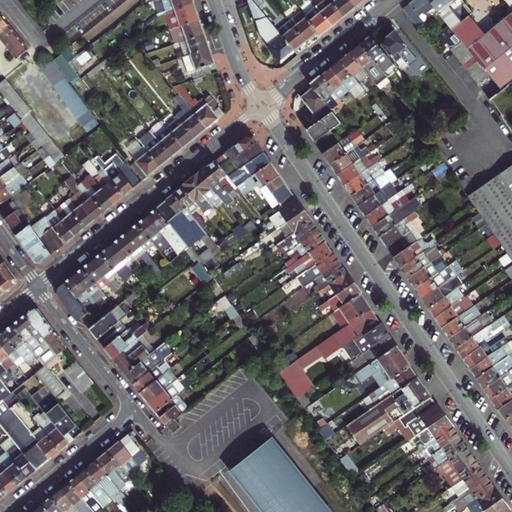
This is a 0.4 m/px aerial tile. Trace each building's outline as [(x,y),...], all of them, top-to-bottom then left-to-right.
[(105,0),(61,36),(69,45),(124,0),(105,0)] [(165,0),(169,11),(193,3),(192,0),(165,0)] [(261,19),(267,17),(263,11),(253,0),(245,0),(253,22),(261,19)] [(261,0),(253,0),(263,11),(268,8),(261,0)] [(338,22),(344,17),(332,2),(329,0),(324,0),(316,7),(320,12),(332,26),(338,22)] [(349,13),(355,8),(349,0),(329,0),(332,2),(344,17),(349,13)] [(414,0),(405,8),(420,27),(439,11),(430,0),(414,0)] [(430,0),(439,11),(452,27),(492,75),(504,90),(511,83),(511,0),(511,1),(511,16),(487,36),(471,17),(464,22),(451,5),(457,0),(430,0)] [(175,27),(199,19),(197,15),(193,3),(169,11),(175,27)] [(327,31),(332,26),(320,12),(316,7),(305,16),(306,18),(308,21),(317,32),(320,36),(327,31)] [(312,36),(317,32),(308,21),(306,18),(305,16),(300,11),(289,21),(294,27),(306,42),(312,36)] [(0,36),(17,57),(28,48),(0,15),(0,84),(6,79),(0,71),(0,36)] [(180,41),(204,33),(200,23),(199,19),(175,27),(180,41)] [(301,46),(306,42),(294,27),(289,21),(278,31),(283,37),(294,51),(301,46)] [(452,27),(444,33),(446,50),(451,47),(480,84),(492,75),(452,27)] [(385,39),(382,41),(404,68),(409,64),(406,60),(412,55),(409,51),(411,49),(396,31),(390,36),(389,35),(385,39)] [(185,56),(209,48),(208,45),(204,33),(180,41),(185,56)] [(367,39),(362,43),(389,77),(399,69),(372,35),(367,39)] [(287,57),(294,51),(283,37),(278,41),(269,49),(280,63),(287,57)] [(357,47),(352,51),(369,73),(379,85),(389,77),(362,43),(357,47)] [(209,66),(214,64),(210,52),(209,48),(185,56),(193,79),(212,73),(209,66)] [(347,55),(342,59),(364,86),(366,84),(364,82),(364,78),(369,73),(352,51),(347,55)] [(53,59),(72,84),(79,79),(60,54),(53,59)] [(100,69),(112,59),(108,55),(97,64),(100,69)] [(49,58),(44,61),(42,59),(37,63),(41,69),(51,62),(49,58)] [(337,63),(332,67),(350,90),(357,97),(366,89),(364,86),(342,59),(337,63)] [(87,131),(97,123),(51,62),(41,69),(87,131)] [(87,73),(90,77),(100,69),(97,64),(87,73)] [(327,71),(323,75),(341,97),(350,90),(332,67),(327,71)] [(313,83),(315,86),(334,110),(338,114),(344,110),(336,101),(341,97),(323,75),(318,79),(313,83)] [(0,84),(0,94),(14,112),(21,120),(31,113),(30,112),(32,111),(7,79),(6,79),(0,84)] [(310,91),(304,96),(318,113),(319,112),(324,117),(334,110),(315,86),(310,91)] [(175,97),(183,107),(187,104),(179,94),(175,97)] [(195,114),(207,129),(215,123),(220,118),(215,113),(221,108),(210,95),(204,100),(207,104),(195,114)] [(195,114),(190,108),(179,117),(184,123),(195,114)] [(324,117),(323,118),(332,129),(343,121),(338,114),(334,110),(324,117)] [(18,123),(21,121),(21,120),(14,112),(7,117),(14,126),(18,123)] [(25,125),(28,130),(35,138),(42,146),(49,155),(53,160),(56,163),(65,156),(31,113),(21,120),(21,121),(25,125)] [(207,129),(195,114),(184,123),(196,138),(201,134),(207,129)] [(167,127),(172,133),(184,123),(179,117),(167,127)] [(311,134),(316,141),(332,129),(323,118),(308,129),(311,134)] [(184,123),(172,133),(184,147),(190,142),(196,138),(184,123)] [(160,142),(172,133),(167,127),(165,125),(153,134),(155,136),(160,142)] [(150,130),(138,139),(147,152),(159,167),(166,161),(172,157),(160,142),(155,136),(153,134),(150,130)] [(328,158),(331,163),(355,147),(365,141),(358,131),(340,142),(324,153),(328,158)] [(322,149),(324,153),(340,142),(333,132),(317,143),(322,149)] [(160,142),(172,157),(178,152),(184,147),(172,133),(160,142)] [(229,176),(265,151),(254,135),(245,136),(222,154),(215,160),(227,174),(229,176)] [(0,163),(8,157),(12,155),(5,146),(4,147),(0,150),(0,163)] [(42,146),(38,149),(44,158),(49,155),(42,146)] [(335,168),(338,173),(367,154),(372,151),(368,146),(358,152),(355,147),(331,163),(335,168)] [(255,174),(272,161),(268,156),(265,151),(229,176),(237,186),(246,180),(255,174)] [(152,173),(159,167),(147,152),(132,164),(144,179),(152,173)] [(109,165),(100,154),(95,159),(104,170),(124,195),(133,188),(141,181),(124,160),(117,166),(114,162),(109,165)] [(343,180),(346,184),(379,161),(376,157),(370,160),(367,154),(338,173),(343,180)] [(53,160),(49,155),(44,158),(43,159),(50,168),(53,166),(56,163),(53,160)] [(0,176),(15,166),(8,157),(0,163),(0,176)] [(349,190),(353,195),(390,169),(383,159),(379,161),(346,184),(349,190)] [(227,174),(215,160),(212,162),(208,166),(219,180),(222,178),(227,174)] [(273,191),(286,182),(280,173),(272,161),(255,174),(259,180),(257,182),(262,189),(267,185),(273,191)] [(446,161),(434,170),(441,180),(453,171),(446,161)] [(144,179),(132,164),(131,163),(130,164),(143,180),(144,179)] [(15,166),(0,176),(0,190),(6,186),(4,182),(18,172),(15,166)] [(219,180),(208,166),(203,169),(199,173),(222,200),(227,206),(235,200),(229,192),(224,186),(219,180)] [(511,168),(499,177),(511,195),(511,168)] [(357,200),(360,205),(392,183),(397,179),(390,169),(353,195),(357,200)] [(104,170),(95,178),(103,188),(104,186),(111,195),(109,196),(114,203),(120,199),(124,195),(104,170)] [(18,172),(4,182),(6,186),(12,181),(21,175),(18,172)] [(222,200),(199,173),(195,176),(191,180),(214,207),(222,200)] [(82,182),(88,189),(105,210),(110,207),(114,203),(109,196),(111,195),(104,186),(103,188),(95,178),(92,174),(82,182)] [(0,203),(11,196),(27,184),(21,175),(12,181),(6,186),(0,190),(0,203)] [(72,175),(65,180),(68,183),(84,203),(83,204),(89,212),(90,210),(96,217),(100,214),(105,210),(88,189),(84,192),(78,185),(79,184),(72,175)] [(511,195),(499,177),(470,196),(496,234),(503,243),(509,253),(511,256),(511,195)] [(214,207),(191,180),(187,183),(182,187),(194,200),(205,214),(214,207)] [(246,180),(237,186),(240,190),(249,184),(246,180)] [(78,185),(84,192),(88,189),(82,182),(79,184),(78,185)] [(273,191),(280,202),(293,192),(289,187),(286,182),(273,191)] [(83,204),(84,203),(68,183),(63,187),(71,198),(66,201),(86,225),(92,221),(96,217),(90,210),(89,212),(83,204)] [(228,183),(224,186),(229,192),(233,189),(228,183)] [(364,210),(367,215),(399,193),(392,183),(360,205),(364,210)] [(370,220),(374,225),(411,200),(407,195),(416,189),(413,184),(399,193),(367,215),(370,220)] [(194,200),(182,187),(178,190),(174,193),(185,207),(194,200)] [(288,221),(304,210),(302,207),(293,192),(280,202),(283,207),(273,214),(281,226),(288,221)] [(191,213),(185,207),(174,193),(165,201),(156,208),(188,248),(207,233),(196,219),(191,213)] [(378,231),(381,236),(417,211),(425,205),(418,195),(411,200),(374,225),(378,231)] [(19,208),(13,199),(0,208),(0,212),(1,215),(4,219),(19,208)] [(76,234),(80,230),(86,225),(66,201),(57,209),(64,219),(66,218),(72,225),(70,227),(76,234)] [(64,219),(57,209),(52,203),(48,206),(52,211),(52,213),(59,223),(55,227),(66,242),(71,238),(76,234),(70,227),(72,225),(66,218),(64,219)] [(26,217),(19,208),(4,219),(8,224),(11,228),(25,219),(26,217)] [(179,255),(188,248),(156,208),(151,212),(146,216),(152,224),(155,222),(161,230),(159,231),(171,245),(179,255)] [(194,210),(191,213),(196,219),(199,217),(194,210)] [(285,238),(311,220),(306,212),(304,210),(288,221),(293,228),(283,235),(285,238)] [(384,241),(388,246),(410,230),(416,226),(412,220),(420,215),(417,211),(381,236),(384,241)] [(479,214),(475,217),(480,225),(485,222),(479,214)] [(46,215),(33,226),(40,236),(52,252),(59,247),(66,242),(55,227),(54,226),(46,215)] [(162,253),(171,245),(159,231),(161,230),(155,222),(152,224),(146,216),(142,219),(137,223),(155,244),(162,253)] [(26,221),(25,219),(11,228),(13,232),(26,221)] [(303,241),(318,230),(316,227),(311,220),(285,238),(278,243),(285,254),(303,241)] [(155,244),(137,223),(132,227),(127,231),(133,239),(136,237),(142,245),(141,246),(146,251),(155,244)] [(241,223),(232,230),(234,232),(225,239),(227,241),(231,245),(249,233),(241,223)] [(42,261),(52,252),(40,236),(33,226),(31,224),(16,235),(35,261),(38,261),(42,261)] [(410,230),(417,241),(424,237),(416,226),(410,230)] [(300,259),(325,241),(321,233),(318,230),(303,241),(307,248),(297,256),(300,259)] [(392,251),(395,257),(417,241),(410,230),(388,246),(392,251)] [(161,270),(146,251),(141,246),(142,245),(136,237),(133,239),(127,231),(123,234),(119,238),(137,259),(142,255),(150,265),(147,267),(154,276),(161,270)] [(503,243),(496,234),(489,238),(496,248),(503,243)] [(399,262),(402,267),(436,244),(438,242),(436,238),(429,242),(428,242),(427,242),(424,237),(417,241),(395,257),(399,262)] [(137,259),(119,238),(114,242),(109,246),(115,254),(118,252),(124,260),(123,261),(132,273),(137,269),(132,263),(137,259)] [(211,238),(193,251),(203,264),(205,263),(212,259),(222,251),(219,247),(211,238)] [(219,247),(222,251),(231,245),(227,241),(219,247)] [(299,275),(333,251),(329,246),(325,241),(300,259),(286,268),(290,273),(295,269),(299,275)] [(406,272),(409,277),(433,261),(446,251),(444,248),(440,250),(436,244),(402,267),(406,272)] [(127,276),(132,273),(123,261),(124,260),(118,252),(115,254),(109,246),(105,249),(102,252),(119,273),(123,270),(127,276)] [(321,275),(340,262),(336,257),(333,251),(299,275),(297,276),(304,286),(321,275)] [(113,278),(119,273),(102,252),(96,257),(91,261),(97,269),(100,267),(106,275),(105,276),(114,287),(118,284),(113,278)] [(511,261),(511,256),(509,253),(501,259),(506,266),(511,261)] [(0,255),(0,282),(6,290),(14,283),(15,281),(15,276),(0,255)] [(212,259),(205,263),(210,270),(217,266),(212,259)] [(420,293),(423,298),(458,274),(464,270),(457,260),(448,266),(441,271),(417,288),(420,293)] [(109,291),(114,287),(105,276),(106,275),(100,267),(97,269),(91,261),(87,264),(83,268),(100,289),(105,285),(109,291)] [(413,283),(417,288),(441,271),(448,266),(444,261),(436,267),(433,261),(409,277),(413,283)] [(321,290),(347,272),(343,267),(340,262),(321,275),(325,282),(318,286),(321,290)] [(95,293),(100,289),(83,268),(77,272),(72,276),(78,284),(81,282),(87,290),(86,291),(95,303),(99,299),(95,293)] [(339,292),(355,281),(351,276),(348,271),(347,272),(321,290),(323,293),(334,286),(339,292)] [(427,303),(430,307),(458,288),(464,284),(458,274),(423,298),(427,303)] [(78,284),(72,276),(68,279),(65,282),(81,304),(86,300),(90,306),(95,303),(86,291),(87,290),(81,282),(78,284)] [(335,310),(361,292),(358,287),(355,281),(339,292),(319,306),(322,310),(330,304),(335,310)] [(81,304),(65,282),(62,285),(59,287),(58,292),(76,319),(77,321),(86,326),(90,328),(96,323),(81,304)] [(433,311),(436,317),(459,301),(465,297),(458,288),(430,307),(433,311)] [(342,328),(372,307),(367,300),(361,292),(335,310),(332,312),(342,328)] [(225,311),(232,305),(225,295),(217,301),(224,311),(225,311)] [(129,296),(122,302),(125,306),(132,300),(129,296)] [(447,332),(450,337),(473,322),(487,312),(485,309),(478,314),(476,311),(491,300),(488,296),(475,305),(444,327),(447,332)] [(440,322),(444,327),(475,305),(472,301),(464,307),(459,301),(436,317),(440,322)] [(96,323),(90,328),(94,333),(98,338),(120,321),(128,315),(119,304),(96,323)] [(232,305),(225,311),(232,320),(239,314),(232,305)] [(368,349),(390,334),(382,322),(372,307),(342,328),(301,356),(307,364),(323,353),(328,361),(345,349),(353,360),(368,349)] [(32,309),(25,314),(58,354),(66,347),(64,344),(58,335),(38,309),(35,309),(32,309)] [(182,312),(178,316),(186,326),(190,322),(182,312)] [(35,353),(45,364),(58,354),(25,314),(18,320),(12,325),(25,340),(35,353)] [(120,321),(98,338),(109,352),(113,357),(122,350),(148,330),(143,324),(133,331),(135,335),(133,336),(120,321)] [(454,342),(457,347),(483,330),(481,326),(478,329),(473,322),(450,337),(454,342)] [(461,352),(465,358),(498,335),(491,324),(483,330),(457,347),(461,352)] [(8,329),(3,332),(26,361),(35,353),(25,340),(12,325),(8,329)] [(122,350),(113,357),(121,368),(125,372),(165,341),(174,334),(167,325),(126,356),(122,350)] [(0,334),(0,344),(15,362),(19,367),(24,363),(26,366),(29,363),(26,361),(3,332),(0,334)] [(264,348),(253,334),(249,338),(259,352),(264,348)] [(371,363),(397,345),(394,341),(390,334),(368,349),(373,356),(369,359),(371,363)] [(468,363),(472,368),(503,346),(506,344),(499,334),(498,335),(465,358),(468,363)] [(165,341),(125,372),(128,377),(133,382),(164,358),(173,351),(165,341)] [(0,360),(7,369),(15,362),(0,344),(0,360)] [(371,376),(379,387),(411,366),(412,365),(406,356),(398,345),(397,345),(371,363),(344,381),(356,384),(359,382),(360,383),(371,376)] [(475,372),(478,378),(510,356),(503,346),(472,368),(475,372)] [(482,383),(485,388),(511,369),(511,354),(510,356),(478,378),(482,383)] [(164,358),(133,382),(137,387),(140,392),(170,368),(171,367),(164,358)] [(296,359),(280,371),(298,397),(315,386),(296,359)] [(0,377),(4,382),(12,375),(7,369),(0,360),(0,377)] [(77,361),(65,370),(70,375),(81,366),(77,361)] [(35,372),(36,373),(60,402),(67,396),(42,366),(35,372)] [(86,372),(81,366),(70,375),(74,381),(86,372)] [(385,399),(392,394),(418,376),(414,371),(411,366),(379,387),(378,388),(385,399)] [(170,368),(140,392),(144,397),(147,401),(155,394),(156,396),(165,389),(164,388),(177,378),(170,368)] [(489,393),(492,398),(511,384),(511,369),(485,388),(489,393)] [(86,372),(74,381),(79,386),(90,378),(86,372)] [(78,435),(84,430),(60,402),(36,373),(29,379),(23,384),(26,388),(44,410),(70,442),(78,435)] [(155,394),(147,401),(152,407),(156,411),(177,394),(197,379),(193,374),(182,383),(178,377),(177,378),(164,388),(165,389),(156,396),(155,394)] [(392,394),(406,413),(431,395),(425,386),(418,376),(392,394)] [(0,396),(3,400),(12,393),(7,386),(4,382),(0,377),(0,396)] [(79,386),(83,393),(95,383),(90,378),(79,386)] [(496,403),(499,408),(511,399),(511,384),(492,398),(496,403)] [(177,394),(156,411),(163,421),(166,425),(175,419),(188,408),(177,394)] [(407,440),(419,433),(445,414),(438,405),(431,395),(406,413),(394,420),(383,429),(387,435),(399,427),(407,440)] [(503,413),(506,418),(511,414),(511,399),(499,408),(503,413)] [(0,402),(0,424),(10,436),(36,469),(42,465),(50,458),(38,443),(30,434),(10,409),(3,400),(0,402)] [(381,401),(347,424),(361,444),(383,429),(394,420),(381,401)] [(47,435),(60,450),(66,445),(70,442),(44,410),(40,413),(38,411),(33,416),(40,426),(41,427),(47,435)] [(426,443),(452,425),(449,420),(445,414),(419,433),(426,443)] [(175,419),(166,425),(168,428),(172,433),(181,426),(175,419)] [(319,428),(327,439),(332,436),(324,425),(319,428)] [(433,453),(459,435),(456,431),(452,425),(426,443),(433,453)] [(40,426),(30,434),(38,443),(47,435),(41,427),(40,426)] [(0,437),(0,443),(7,452),(27,477),(31,474),(33,472),(36,469),(10,436),(8,437),(5,434),(0,437)] [(114,445),(107,450),(126,474),(146,458),(131,440),(132,439),(127,434),(114,445)] [(38,443),(50,458),(54,455),(60,450),(47,435),(38,443)] [(439,464),(466,446),(463,441),(459,435),(433,453),(438,461),(439,464)] [(326,511),(270,442),(232,472),(263,511),(326,511)] [(447,474),(473,456),(470,451),(466,446),(439,464),(447,474)] [(103,454),(96,459),(120,490),(122,492),(126,489),(123,486),(126,484),(121,478),(126,474),(107,450),(103,454)] [(7,452),(0,457),(0,461),(19,484),(24,480),(27,477),(7,452)] [(348,452),(340,458),(354,477),(362,472),(348,452)] [(454,485),(481,467),(477,462),(473,456),(447,474),(454,485)] [(92,463),(86,468),(110,498),(120,490),(96,459),(92,463)] [(0,480),(9,492),(12,490),(15,487),(19,484),(0,461),(0,480)] [(462,495),(488,477),(484,472),(481,467),(454,485),(456,488),(457,487),(462,495)] [(83,470),(77,475),(103,507),(112,500),(110,498),(86,468),(83,470)] [(373,480),(367,471),(359,477),(365,486),(373,480)] [(74,477),(68,482),(92,511),(96,511),(103,507),(77,475),(74,477)] [(469,505),(495,488),(492,483),(488,477),(462,495),(461,495),(468,506),(469,505)] [(0,498),(0,499),(6,494),(9,492),(0,480),(0,498)] [(65,484),(60,489),(76,510),(78,511),(92,511),(68,482),(65,484)] [(473,511),(480,511),(503,497),(499,492),(496,487),(495,488),(469,505),(473,511)] [(57,492),(51,496),(63,511),(73,511),(76,510),(60,489),(57,492)] [(47,499),(42,503),(49,511),(63,511),(51,496),(47,499)] [(503,511),(510,508),(506,503),(503,497),(480,511),(503,511)] [(39,506),(33,511),(34,511),(49,511),(42,503),(39,506)]
